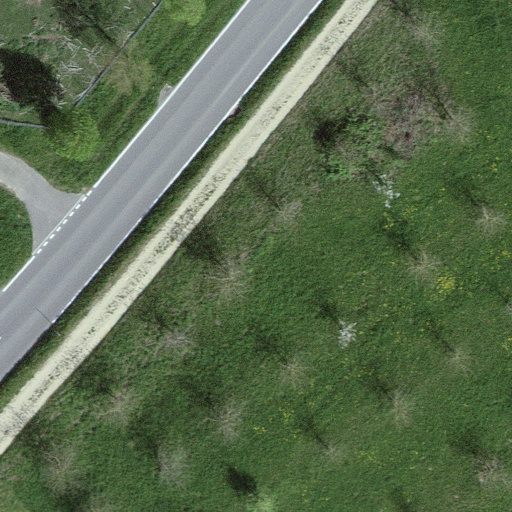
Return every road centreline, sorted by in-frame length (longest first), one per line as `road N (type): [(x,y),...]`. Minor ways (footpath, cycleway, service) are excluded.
road 1 (track): [(0,440),(364,0)]
road 2 (secondary): [(283,0),(92,233)]
road 3 (secondary): [(92,233),(0,338)]
